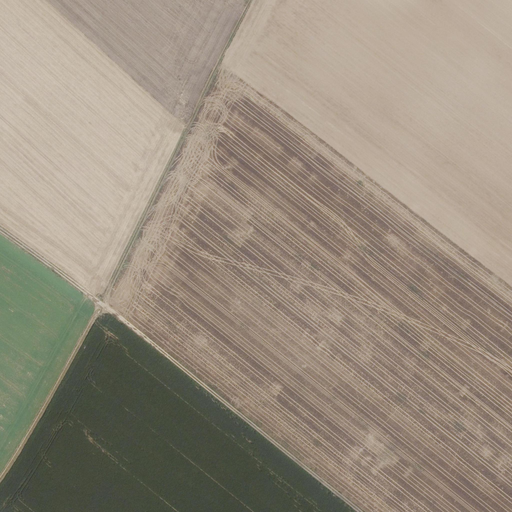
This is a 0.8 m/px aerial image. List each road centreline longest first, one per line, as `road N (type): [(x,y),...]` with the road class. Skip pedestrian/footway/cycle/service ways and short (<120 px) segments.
road 1 (track): [(360,511),(0,231)]
road 2 (track): [(101,303),(250,0)]
